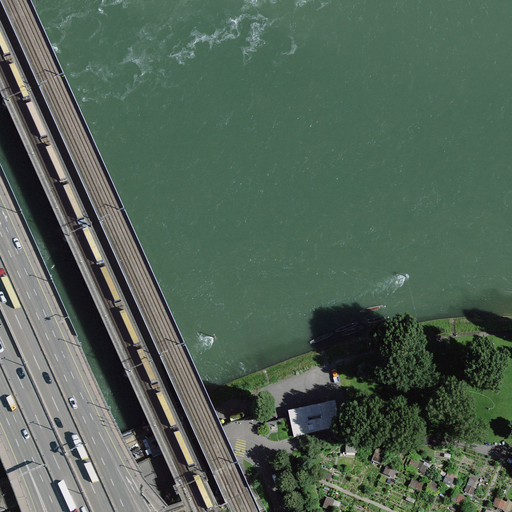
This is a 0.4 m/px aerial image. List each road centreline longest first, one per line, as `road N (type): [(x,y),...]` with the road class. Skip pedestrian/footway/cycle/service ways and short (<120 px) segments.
road 1 (motorway): [(103,511),(0,281)]
road 2 (primary): [(85,411),(0,220)]
road 3 (motorway): [(0,335),(78,511)]
road 4 (residential): [(260,458),(220,448),(87,511)]
